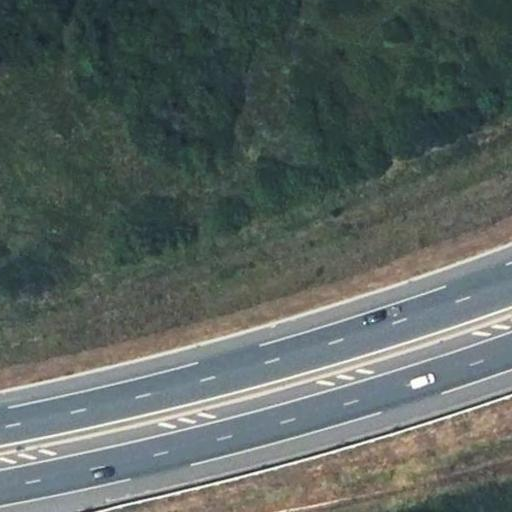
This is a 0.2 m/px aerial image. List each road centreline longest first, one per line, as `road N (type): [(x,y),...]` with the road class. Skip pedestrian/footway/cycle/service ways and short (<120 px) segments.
road 1 (motorway): [(511,287),(325,346),(0,427)]
road 2 (motorway): [(0,481),(407,387),(511,350)]
